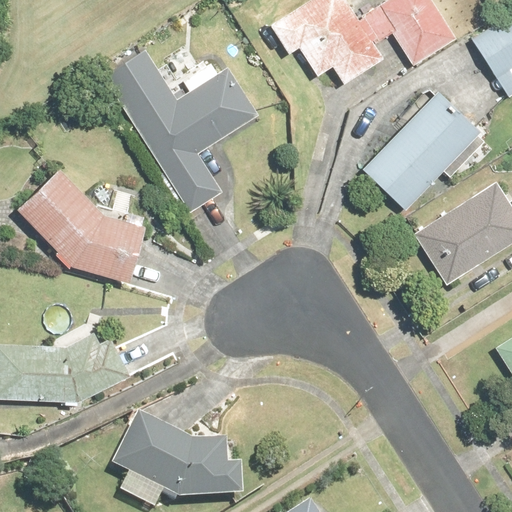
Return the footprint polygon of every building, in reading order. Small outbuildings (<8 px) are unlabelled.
[(340,0),(302,0),(265,25),(283,52),(290,48),(307,74),(322,64),(337,86),(377,59),(367,45),(384,34),(405,66),(451,35),(427,0),(377,0),(352,17),(340,0)] [(482,0),(489,11),(506,0),(482,0)] [(511,23),(507,14),(466,38),(500,97),(511,89),(511,23)] [(137,44),(94,74),(189,214),(221,192),(194,153),(256,110),(218,55),(168,89),(137,44)] [(426,93),(351,169),(397,214),(471,138),(426,93)] [(50,167),(9,209),(63,269),(122,282),(135,221),(94,212),(50,167)] [(511,210),(491,179),(406,234),(441,288),(511,242),(511,210)] [(511,329),(487,344),(511,382),(511,329)] [(63,345),(0,343),(0,396),(62,401),(117,380),(98,332),(63,345)] [(181,444),(126,413),(104,463),(122,471),(111,495),(147,511),(152,511),(161,493),(177,500),(234,498),(233,463),(217,464),(216,443),(181,444)] [(315,511),(307,499),(286,511),(315,511)]
